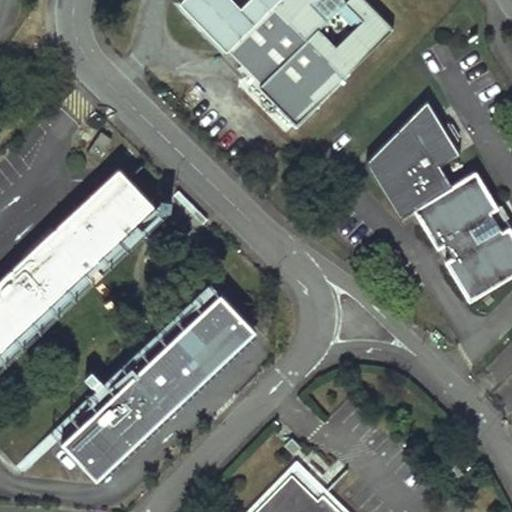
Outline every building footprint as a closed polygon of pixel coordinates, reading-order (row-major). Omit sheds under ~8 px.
[(174,0),(172,3),(297,125),(394,26),(366,0),(174,0)] [(443,125),(425,97),(366,160),(401,215),(414,207),(471,298),(511,273),(511,224),(476,167),(454,180),(442,161),(459,150),(451,139),(459,134),(450,121),(443,125)] [(99,129),(85,152),(97,159),(111,137),(99,129)] [(154,202),(118,165),(0,277),(0,368),(164,213),(172,206),(172,194),(162,194),(154,202)] [(255,328),(219,291),(61,442),(97,479),(255,328)] [(452,480),(462,473),(452,458),(442,465),(452,480)] [(341,511),(317,488),(295,467),(251,511),(341,511)]
